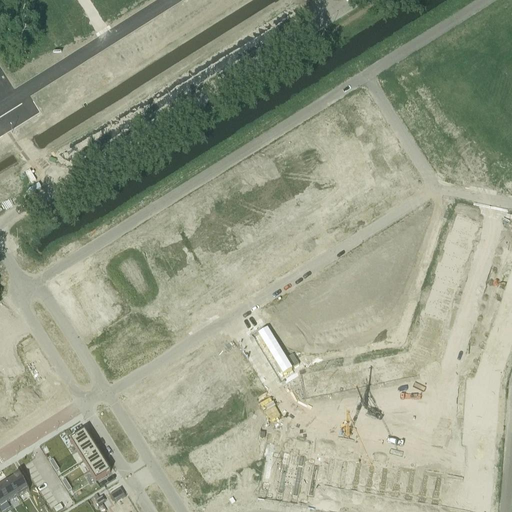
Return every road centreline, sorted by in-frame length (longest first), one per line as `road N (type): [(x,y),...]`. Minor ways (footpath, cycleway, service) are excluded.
road 1 (residential): [(28,289),(367,77)]
road 2 (unclassified): [(0,219),(326,17)]
road 3 (residential): [(237,314),(265,367),(403,343),(448,196)]
road 4 (residential): [(237,314),(436,186)]
road 5 (residential): [(105,392),(237,314)]
road 6 (residential): [(367,77),(488,0)]
road 7 (residential): [(179,511),(105,392)]
road 8 (residential): [(28,289),(29,317),(86,404)]
road 9 (residential): [(105,392),(49,302),(28,289)]
road 10 (residential): [(436,186),(367,77)]
road 11 (residential): [(86,404),(151,511)]
